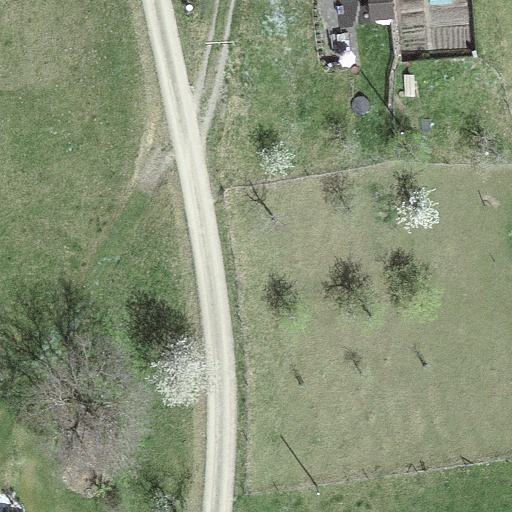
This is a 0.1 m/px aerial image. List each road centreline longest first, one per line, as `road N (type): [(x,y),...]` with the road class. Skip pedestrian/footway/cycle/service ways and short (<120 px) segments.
road 1 (track): [(216,511),(223,426),(212,292),(156,0)]
road 2 (track): [(0,430),(152,163),(185,137),(229,0)]
